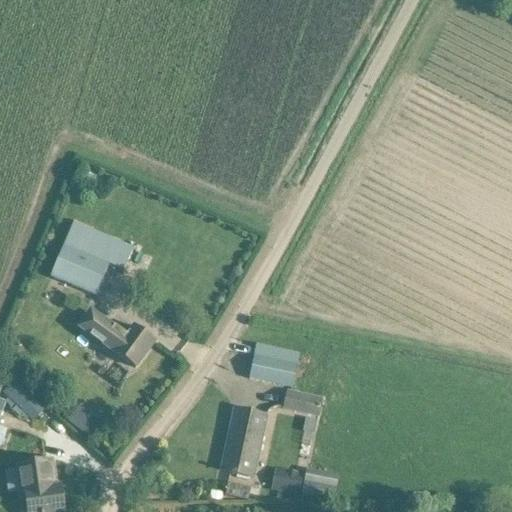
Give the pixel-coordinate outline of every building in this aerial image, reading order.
[(132,250),(73,224),(51,277),(95,296),(109,265),(123,271),(132,250)] [(115,354),(135,369),(155,343),(134,328),(124,342),(89,317),(79,329),(93,339),(105,347),(115,354)] [(26,356),(14,340),(1,351),(13,366),(26,356)] [(291,390),(299,356),(257,347),(249,381),(291,390)] [(302,394),(337,393),(337,374),(301,375),(302,394)] [(0,392),(0,422),(4,425),(18,396),(2,389),(0,392)] [(284,410),(317,418),(321,402),(287,395),(284,410)] [(266,419),(254,416),(234,412),(228,441),(230,442),(228,454),(225,453),(221,473),(231,475),(231,476),(235,477),(235,476),(253,479),(266,419)] [(48,450),(27,453),(32,490),(23,491),(25,511),(63,511),(61,487),(54,488),(48,450)] [(307,471),(305,482),(301,495),(332,502),(337,476),(307,471)] [(275,472),(271,492),(298,497),(302,477),(275,472)]
